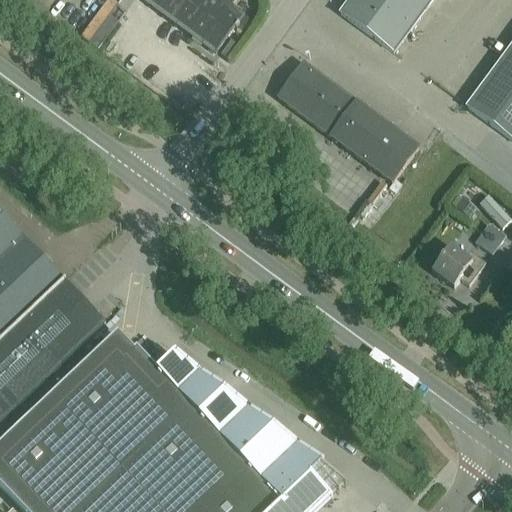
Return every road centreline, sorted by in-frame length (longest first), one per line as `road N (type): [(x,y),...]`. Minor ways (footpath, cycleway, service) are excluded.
road 1 (tertiary): [(503,448),(152,188)]
road 2 (unknown): [(290,0),(367,59),(404,72),(439,50),(477,0)]
road 3 (unclassified): [(152,188),(290,0)]
road 4 (tertiary): [(152,188),(0,75)]
